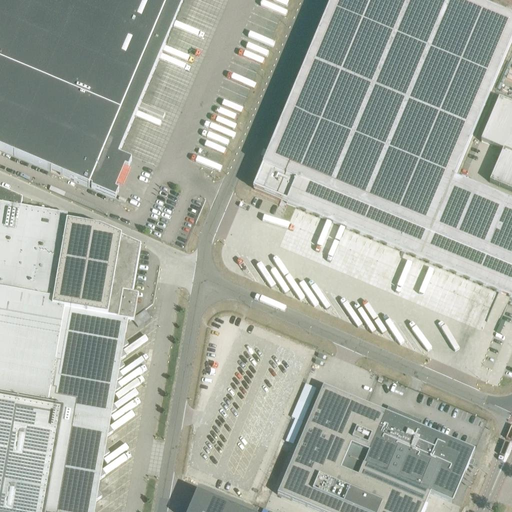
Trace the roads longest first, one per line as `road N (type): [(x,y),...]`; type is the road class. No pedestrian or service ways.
road 1 (unclassified): [(511,414),(202,276)]
road 2 (unclassified): [(306,0),(202,276)]
road 3 (unclassified): [(202,276),(161,511)]
